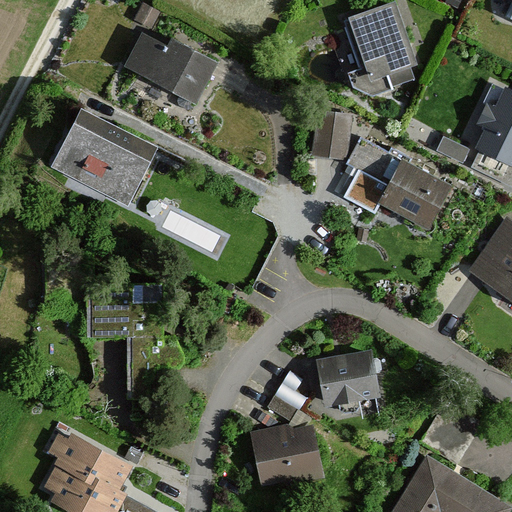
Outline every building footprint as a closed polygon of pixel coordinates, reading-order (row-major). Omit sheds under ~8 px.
[(396,0),(346,17),(363,67),(348,72),(353,88),(373,96),(392,90),(391,86),(414,79),(410,68),(418,65),(396,0)] [(147,33),(128,63),(198,106),(225,63),(177,33),(168,47),(147,33)] [(511,91),(505,88),(495,109),(488,105),(479,123),(487,127),(477,147),(481,149),(472,167),(511,185),(511,184),(511,91)] [(314,156),(345,159),(350,116),(319,113),(314,156)] [(127,207),(152,162),(81,122),(56,167),(127,207)] [(466,153),(472,135),(444,126),(438,143),(466,153)] [(380,202),(434,229),(456,186),(409,162),(412,158),(391,147),(388,153),(360,138),(347,164),(359,170),(345,197),(375,212),(380,202)] [(511,297),(511,223),(507,220),(472,269),(511,297)] [(89,285),(91,339),(129,337),(132,395),(167,393),(161,281),(89,285)] [(322,361),(330,406),(382,397),(374,352),(322,361)] [(444,395),(423,438),(463,457),(484,413),(444,395)] [(252,434),(264,488),(323,474),(310,420),(252,434)] [(121,488),(134,465),(72,430),(38,489),(77,511),(117,511),(126,497),(129,492),(121,488)] [(507,511),(511,507),(511,505),(430,452),(390,511),(507,511)] [(154,511),(126,497),(117,511),(154,511)]
